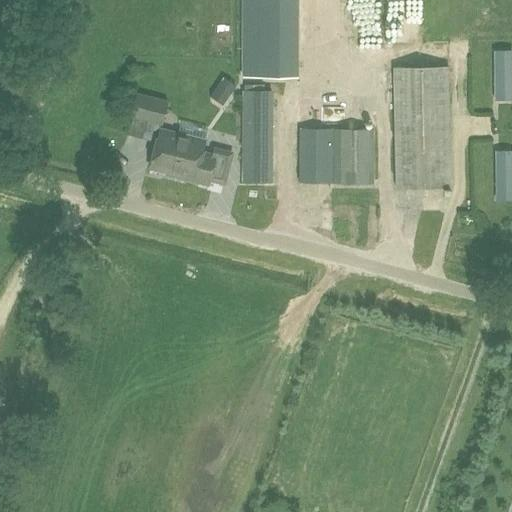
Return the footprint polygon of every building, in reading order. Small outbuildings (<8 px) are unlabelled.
[(367,0),(371,43),(387,42),(384,0),(367,0)] [(441,41),(441,28),(422,28),(422,41),(441,41)] [(511,73),(511,52),(495,52),(495,100),(511,100),(511,73)] [(332,130),(333,62),(300,62),(299,184),(332,185),(332,184),(332,130)] [(396,189),(426,188),(450,187),(448,68),(423,68),(394,69),(396,189)] [(227,74),(214,93),(226,102),(240,83),(227,74)] [(271,183),(271,92),(251,92),(251,95),(243,95),(243,183),(271,183)] [(161,125),(167,101),(136,94),(130,117),(161,125)] [(213,153),(202,150),(205,141),(160,130),(151,167),(176,173),(176,175),(209,183),(210,178),(225,182),(232,152),(214,148),(213,153)] [(332,130),(332,184),(374,184),(373,130),(332,130)] [(511,199),(511,151),(496,152),(496,200),(511,199)]
